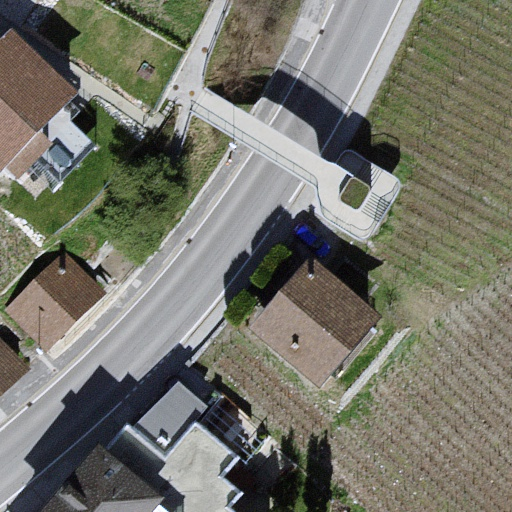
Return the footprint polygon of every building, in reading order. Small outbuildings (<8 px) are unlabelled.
[(12,31),(0,43),(0,161),(71,88),(12,31)] [(374,317),(305,255),(248,318),(317,380),(374,317)] [(94,290),(64,261),(15,311),(44,340),(94,290)] [(0,384),(21,365),(0,343),(0,384)] [(165,451),(130,421),(50,511),(233,511),(226,506),(242,489),(225,474),(235,462),(190,423),(165,451)]
